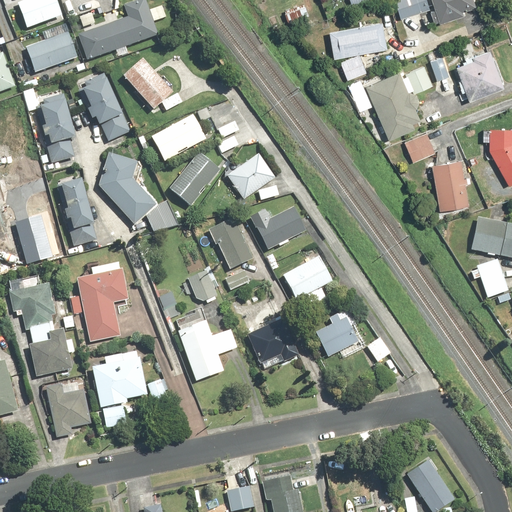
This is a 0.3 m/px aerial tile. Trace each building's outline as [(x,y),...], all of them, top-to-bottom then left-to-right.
[(57,0),(34,0),(21,5),(29,29),(64,17),(57,0)] [(131,18),(79,36),(88,61),(160,37),(147,0),(144,0),(127,6),(131,18)] [(373,0),(351,0),(355,9),(374,2),(373,0)] [(428,0),(395,0),(402,19),(432,10),(428,0)] [(431,12),(435,27),(482,12),(478,0),(433,0),(437,10),(431,12)] [(382,25),(332,33),(336,59),(386,51),(382,25)] [(71,36),(29,51),(37,73),(79,58),(71,36)] [(462,80),(458,82),(463,96),(467,94),(471,104),(506,91),(491,50),(468,59),(469,63),(457,67),(462,80)] [(0,93),(17,87),(4,54),(0,55),(0,93)] [(366,73),(360,56),(342,63),(347,79),(366,73)] [(443,57),(431,61),(438,81),(450,77),(443,57)] [(144,60),(125,77),(156,110),(175,93),(144,60)] [(412,97),(434,88),(426,67),(404,76),(402,72),(368,86),(390,141),(424,127),(412,97)] [(89,87),(82,90),(95,118),(99,116),(111,141),(133,131),(106,73),(86,82),(89,87)] [(374,107),(363,80),(350,86),(361,113),(374,107)] [(44,113),(41,114),(54,164),(78,158),(74,142),(81,140),(68,93),(46,99),(48,106),(43,108),(44,113)] [(195,117),(155,140),(167,161),(207,138),(195,117)] [(511,130),(485,129),(484,142),(492,143),(491,150),(511,185),(511,184),(511,130)] [(437,152),(428,134),(406,144),(415,162),(437,152)] [(111,150),(99,185),(136,225),(159,204),(136,179),(142,161),(111,150)] [(260,153),(229,176),(246,200),(278,177),(260,153)] [(221,171),(200,154),(171,190),(192,207),(221,171)] [(19,155),(1,160),(3,169),(22,164),(19,155)] [(451,162),(434,164),(441,212),(458,209),(451,162)] [(87,178),(59,185),(74,245),(97,240),(94,225),(98,224),(87,178)] [(277,188),(260,192),(262,201),(279,197),(277,188)] [(268,210),(253,218),(270,252),(310,232),(297,206),(272,218),(268,210)] [(16,222),(27,262),(53,256),(42,215),(16,222)] [(511,223),(479,218),(473,253),(499,257),(511,259),(511,223)] [(238,220),(215,231),(234,270),(257,259),(238,220)] [(275,254),(266,258),(271,271),(280,267),(275,254)] [(320,255),(286,273),(301,299),(334,282),(320,255)] [(479,270),(473,272),(476,280),(482,279),(488,298),(510,291),(500,259),(478,266),(479,270)] [(208,269),(191,277),(202,300),(219,293),(208,269)] [(246,269),(225,279),(231,292),(252,283),(246,269)] [(80,278),(91,340),(122,335),(116,303),(130,300),(124,270),(80,278)] [(52,283),(11,291),(15,313),(24,311),(28,331),(32,330),(34,343),(30,344),(37,378),(76,370),(67,329),(57,331),(54,316),(58,316),(52,283)] [(334,326),(321,332),(333,356),(363,341),(347,310),(330,319),(334,326)] [(210,320),(183,330),(200,379),(224,370),(218,356),(240,348),(233,329),(215,335),(210,320)] [(286,321),(250,336),(262,364),(282,355),(285,363),(301,356),(286,321)] [(392,353),(382,338),(368,347),(378,363),(392,353)] [(142,358),(95,368),(107,429),(133,424),(129,400),(149,396),(142,358)] [(9,362),(0,364),(0,416),(21,412),(9,362)] [(163,379),(150,384),(159,405),(172,400),(163,379)] [(65,382),(49,385),(59,437),(73,435),(71,427),(92,423),(86,389),(67,393),(65,382)] [(431,460),(409,475),(433,511),(437,511),(457,499),(431,460)] [(305,511),(300,490),(296,491),(293,477),(264,483),(268,502),(273,501),(275,511),(305,511)] [(252,488),(229,492),(232,511),(233,511),(256,508),(252,488)] [(419,511),(417,497),(406,499),(408,511),(419,511)]
